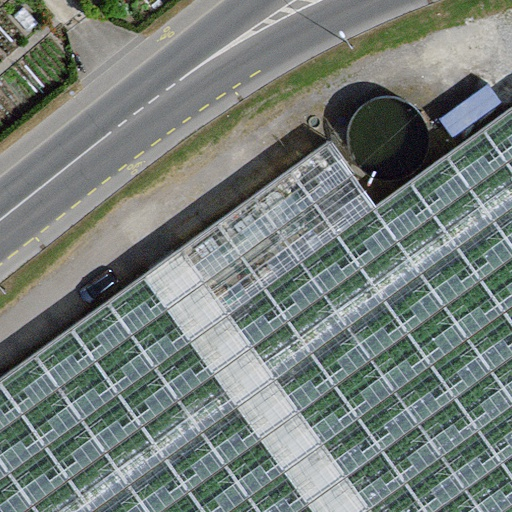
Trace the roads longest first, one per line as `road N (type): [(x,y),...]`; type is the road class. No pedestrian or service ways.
road 1 (secondary): [(187,79),(0,224)]
road 2 (secondary): [(187,79),(373,0)]
road 3 (track): [(155,102),(62,0)]
road 4 (secondary): [(280,0),(187,79)]
